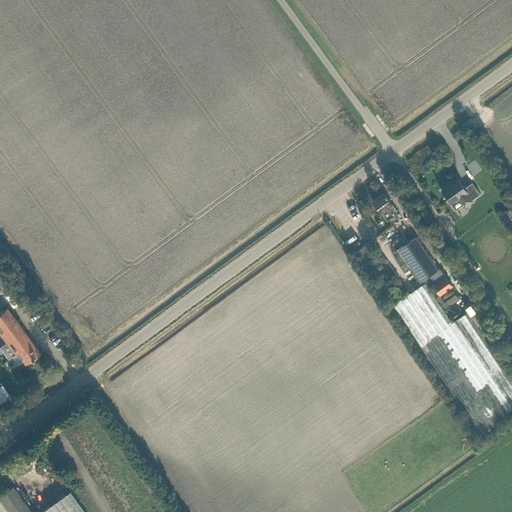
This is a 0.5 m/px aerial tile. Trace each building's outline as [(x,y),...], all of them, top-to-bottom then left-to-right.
[(492,168),(491,169),(490,168),(493,166),(486,156),(477,162),(480,166),(476,169),(481,176),(476,180),(480,185),(482,184),(486,189),(500,180),(492,168)] [(457,179),(441,191),(450,204),(458,198),(464,206),(472,200),(466,192),(467,192),(457,179)] [(500,183),(487,192),(490,196),(497,192),(500,196),(507,192),(500,183)] [(397,210),(395,208),(384,193),(373,201),(387,220),(397,213),(397,210)] [(411,206),(405,210),(409,215),(414,211),(411,206)] [(383,220),(371,229),(376,236),(388,227),(383,220)] [(384,234),(379,238),(383,244),(388,240),(384,234)] [(443,310),(440,305),(440,304),(444,301),(440,295),(453,286),(445,275),(445,276),(439,268),(438,269),(416,236),(397,248),(420,281),(419,286),(392,304),(479,433),(511,411),(511,377),(477,326),(468,311),(452,322),(443,310)] [(449,240),(444,243),(451,254),(456,250),(449,240)] [(478,262),(472,266),(479,277),(485,273),(478,262)] [(456,294),(440,305),(443,310),(459,299),(456,294)] [(476,306),(468,311),(477,326),(485,320),(476,306)] [(0,334),(6,342),(0,346),(8,358),(12,356),(18,364),(23,361),(25,363),(40,352),(22,328),(7,307),(0,311),(0,334)] [(30,511),(26,505),(12,486),(0,494),(0,511),(30,511)] [(84,511),(69,491),(39,511),(84,511)]
